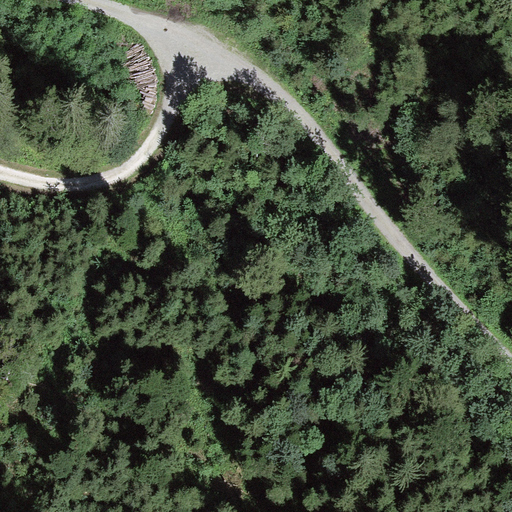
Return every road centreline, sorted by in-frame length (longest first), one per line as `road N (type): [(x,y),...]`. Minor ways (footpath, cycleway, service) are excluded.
road 1 (track): [(59,0),(233,56),(267,81),(511,364)]
road 2 (track): [(194,42),(167,118),(124,167),(54,185),(0,177)]
